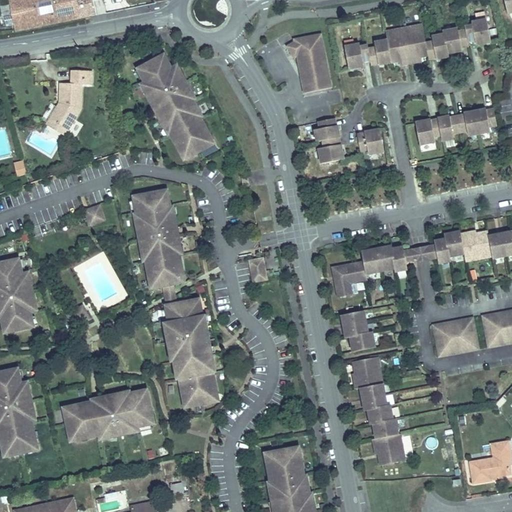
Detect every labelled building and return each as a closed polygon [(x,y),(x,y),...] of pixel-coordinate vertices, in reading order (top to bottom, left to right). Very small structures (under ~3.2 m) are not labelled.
[(0,0),(2,20),(12,19),(9,0),(0,0)] [(10,0),(17,30),(63,22),(92,16),(88,0),(10,0)] [(101,0),(94,2),(96,14),(106,12),(103,0),(101,0)] [(364,30),(349,33),(353,56),(368,53),(368,50),(375,48),(376,51),(383,50),(383,51),(406,47),(407,51),(423,48),(422,44),(432,42),(433,45),(440,43),(441,45),(453,42),(453,39),(466,36),(466,33),(473,31),(472,28),(480,26),(480,30),(495,27),(491,5),(476,8),(477,11),(469,12),(470,15),(463,17),(462,14),(447,17),(448,20),(436,22),(437,27),(430,29),(426,10),(390,18),(391,26),(379,29),(380,34),(372,35),(372,32),(364,33),(364,30)] [(336,74),(325,22),(299,27),(299,29),(292,34),(297,40),(300,38),(302,42),(310,80),(336,74)] [(165,44),(140,58),(145,66),(144,67),(147,72),(145,73),(148,78),(146,79),(150,86),(151,86),(165,111),(164,111),(168,118),(172,116),(175,120),(173,122),(184,142),(189,139),(193,145),(212,134),(208,128),(213,125),(202,105),(201,105),(198,101),(201,99),(197,93),(196,93),(194,88),(191,84),(194,82),(190,76),(189,76),(184,67),(185,66),(181,60),(178,62),(174,56),(173,57),(165,44)] [(66,77),(66,94),(73,94),(72,97),(69,97),(62,112),(77,121),(86,103),(87,78),(91,78),(91,65),(76,64),(76,78),(66,77)] [(73,94),(66,94),(53,115),(73,126),(77,121),(62,112),(69,97),(72,97),(73,94)] [(421,109),(425,131),(441,128),(440,122),(447,121),(448,126),(459,124),(459,119),(473,116),(474,121),(496,117),(495,111),(502,110),(499,94),(491,96),(491,94),(469,99),(470,100),(455,103),(455,102),(443,104),(443,105),(436,107),(436,106),(421,109)] [(340,106),(324,109),(325,116),(320,118),(323,129),(328,128),(330,135),(324,136),(327,151),(349,146),(346,132),(345,132),(344,125),(345,124),(343,113),(341,113),(340,106)] [(370,120),(363,122),(366,137),(374,136),(375,141),(389,138),(385,116),(370,119),(370,120)] [(213,125),(208,128),(212,134),(217,131),(213,125)] [(0,130),(0,154),(8,153),(5,130),(0,130)] [(187,148),(193,145),(189,139),(184,142),(187,148)] [(27,168),(35,165),(32,151),(23,155),(27,168)] [(24,159),(14,161),(17,176),(27,174),(24,159)] [(164,191),(131,198),(135,215),(136,222),(134,222),(141,255),(143,254),(149,282),(155,281),(156,288),(162,287),(172,284),(178,283),(176,276),(182,275),(176,247),(178,247),(172,214),(169,215),(168,209),(164,191)] [(97,208),(82,213),(87,227),(102,222),(97,208)] [(79,210),(30,232),(33,240),(82,217),(79,210)] [(439,259),(440,265),(452,262),(452,258),(466,255),(467,262),(482,259),(481,253),(493,251),(494,257),(494,259),(511,256),(511,232),(490,237),(489,233),(478,235),(477,232),(462,235),(461,233),(446,236),(447,240),(436,242),(437,246),(439,259)] [(274,266),(270,245),(256,248),(260,269),(274,266)] [(412,251),(405,252),(408,265),(414,263),(439,259),(437,246),(424,248),(412,251)] [(336,282),(340,298),(354,296),(351,284),(368,280),(367,275),(396,270),(397,273),(409,271),(408,265),(405,252),(405,248),(394,250),(393,247),(363,252),(365,263),(338,268),(340,281),(336,282)] [(493,251),(481,253),(482,259),(494,257),(493,251)] [(17,263),(0,266),(0,322),(1,322),(5,337),(33,330),(30,320),(31,320),(30,315),(32,314),(31,308),(35,307),(34,300),(32,300),(30,290),(31,289),(29,282),(25,283),(24,277),(21,277),(20,272),(19,272),(17,263)] [(172,284),(162,287),(166,306),(176,304),(172,284)] [(166,306),(165,306),(170,329),(172,337),(168,337),(170,348),(171,347),(173,355),(171,355),(172,361),(176,360),(177,365),(176,365),(177,373),(180,372),(181,377),(185,400),(191,399),(192,406),(214,401),(212,394),(218,393),(214,372),(213,365),(215,365),(213,357),(212,358),(206,329),(207,329),(206,321),(203,322),(199,299),(176,304),(166,306)] [(377,300),(354,304),(359,327),(363,326),(366,341),(389,336),(385,320),(381,321),(377,300)] [(82,308),(67,317),(74,330),(90,321),(89,320),(82,308)] [(511,311),(484,318),(490,349),(511,344),(511,311)] [(474,320),(435,328),(441,359),(480,351),(474,320)] [(391,346),(385,347),(387,358),(394,357),(391,346)] [(387,358),(385,347),(366,351),(369,362),(366,363),(369,378),(374,377),(379,399),(382,399),(385,413),(388,413),(391,427),(388,427),(391,443),(393,442),(395,453),(414,450),(412,438),(418,437),(415,422),(413,422),(410,407),(408,407),(404,393),(401,394),(394,357),(387,358)] [(33,446),(39,445),(33,424),(32,417),(36,416),(35,409),(33,409),(31,399),(32,399),(31,391),(26,392),(25,386),(22,387),(21,381),(20,382),(17,372),(0,376),(0,429),(6,453),(10,452),(11,459),(35,453),(33,446)] [(156,424),(148,390),(132,394),(125,396),(125,394),(117,396),(117,397),(107,400),(107,398),(100,400),(100,402),(94,404),(73,409),(74,414),(67,416),(72,437),(79,436),(80,442),(102,437),(108,435),(109,439),(116,438),(116,436),(126,434),(127,435),(134,434),(133,429),(139,428),(156,424)] [(487,471),(505,468),(505,463),(511,461),(511,428),(499,431),(501,443),(482,447),(487,471)] [(418,437),(412,438),(414,450),(420,448),(418,437)] [(271,462),(265,463),(270,486),(271,486),(272,491),(269,492),(270,499),(272,498),(274,511),(312,511),(312,509),(314,509),(312,501),(309,502),(308,498),(307,491),(308,491),(306,484),(303,485),(302,480),(303,479),(298,456),(292,458),(291,451),(269,455),(271,462)] [(170,485),(172,494),(183,492),(181,483),(170,485)] [(76,511),(75,507),(68,508),(67,503),(26,511),(76,511)] [(129,509),(129,511),(147,511),(155,510),(153,503),(129,509)]
